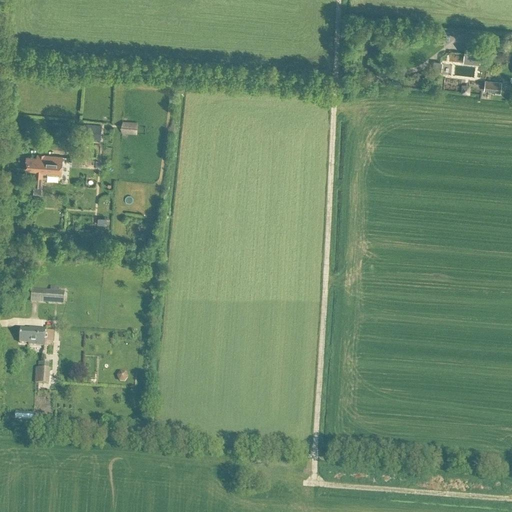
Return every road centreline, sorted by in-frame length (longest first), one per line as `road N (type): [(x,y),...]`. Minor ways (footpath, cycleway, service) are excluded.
road 1 (track): [(340,0),(313,484)]
road 2 (unclassified): [(345,81),(0,55)]
road 3 (track): [(313,484),(242,460),(0,443)]
road 4 (track): [(511,499),(313,484)]
